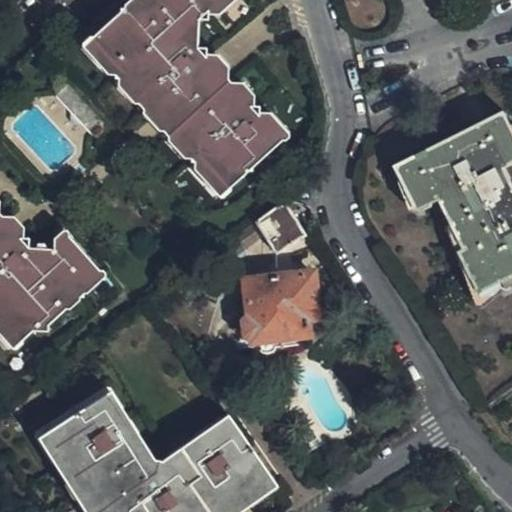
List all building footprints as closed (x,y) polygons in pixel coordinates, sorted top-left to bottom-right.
[(158,0),(113,32),(230,191),(288,147),(213,42),(215,23),(245,0),(158,0)] [(230,191),(113,32),(102,41),(219,194),(221,197),(230,191)] [(511,189),(503,170),(511,165),(511,129),(505,115),(436,149),(401,166),(397,169),(418,210),(441,201),(464,249),(459,252),(480,293),(511,278),(511,189)] [(55,292),(94,265),(72,234),(66,227),(35,248),(0,201),(0,308),(11,324),(29,312),(41,319),(62,304),(55,292)] [(302,234),(284,203),(277,204),(268,208),(253,219),(259,230),(273,253),(302,234)] [(253,219),(225,240),(232,250),(259,230),(253,219)] [(102,275),(94,265),(55,292),(62,304),(102,275)] [(314,316),(309,271),(242,281),(249,339),(284,337),(304,334),(302,317),(314,316)] [(11,324),(0,308),(0,331),(0,332),(11,324)] [(91,511),(219,511),(271,477),(232,417),(156,469),(102,394),(43,435),(91,511)]
